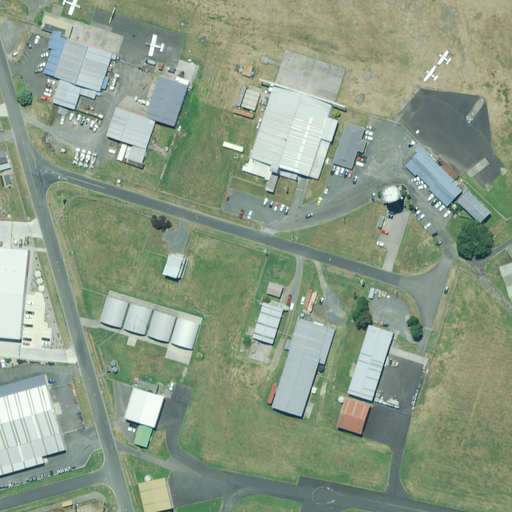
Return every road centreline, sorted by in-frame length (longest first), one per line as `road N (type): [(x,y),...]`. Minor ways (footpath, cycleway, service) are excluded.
road 1 (unclassified): [(434,290),(64,175),(32,174)]
road 2 (unclassified): [(32,174),(117,472)]
road 3 (unclassified): [(0,56),(32,174)]
road 4 (unclassified): [(117,472),(0,505)]
